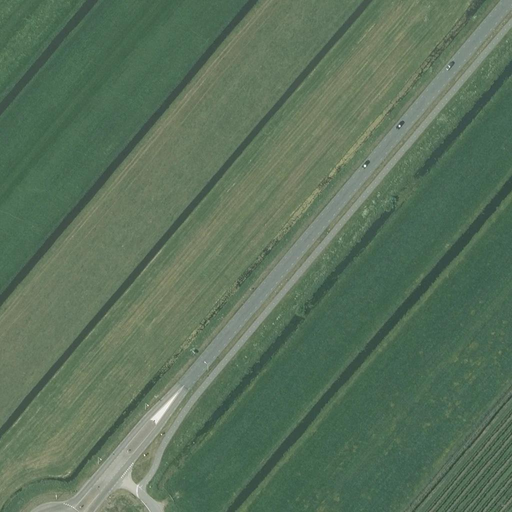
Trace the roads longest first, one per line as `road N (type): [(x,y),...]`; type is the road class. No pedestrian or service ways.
road 1 (unknown): [(156,457),(511,31)]
road 2 (secondary): [(509,0),(174,397)]
road 3 (track): [(78,0),(0,94)]
